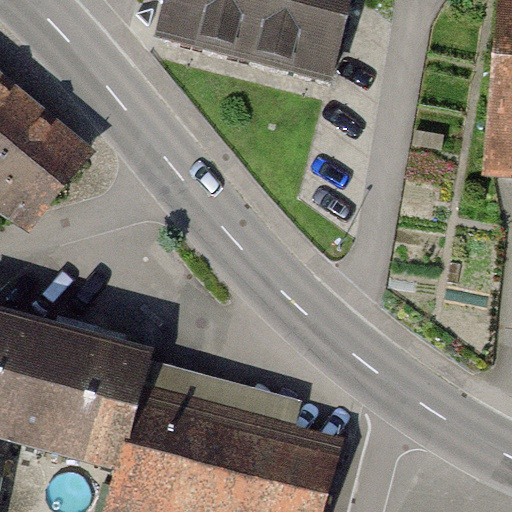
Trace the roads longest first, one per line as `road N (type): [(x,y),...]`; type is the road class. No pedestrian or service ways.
road 1 (residential): [(422,0),(424,23),(349,348)]
road 2 (tertiary): [(176,170),(257,265),(349,348)]
road 3 (tertiary): [(42,12),(176,170)]
road 4 (residential): [(176,170),(104,221),(0,256)]
road 5 (tertiary): [(349,348),(436,413),(511,455)]
